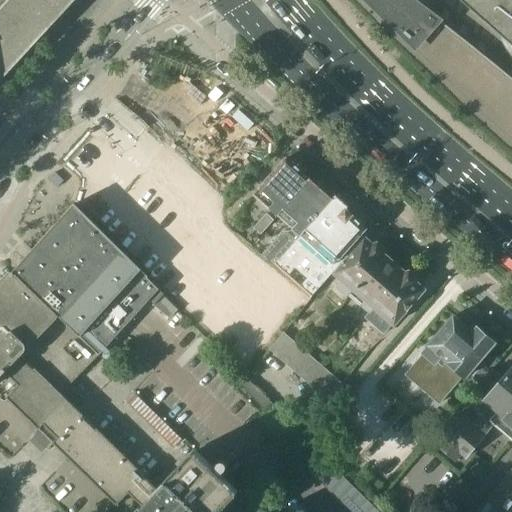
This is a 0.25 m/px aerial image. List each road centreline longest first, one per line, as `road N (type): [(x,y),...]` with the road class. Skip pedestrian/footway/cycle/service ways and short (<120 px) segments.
road 1 (unclassified): [(222,0),(220,52),(511,304)]
road 2 (unknown): [(142,159),(261,280),(250,307),(219,302),(140,227),(119,206),(119,176)]
road 3 (secondary): [(233,0),(324,97),(511,267)]
road 4 (secondary): [(511,208),(290,0)]
road 5 (secondary): [(154,0),(17,149)]
